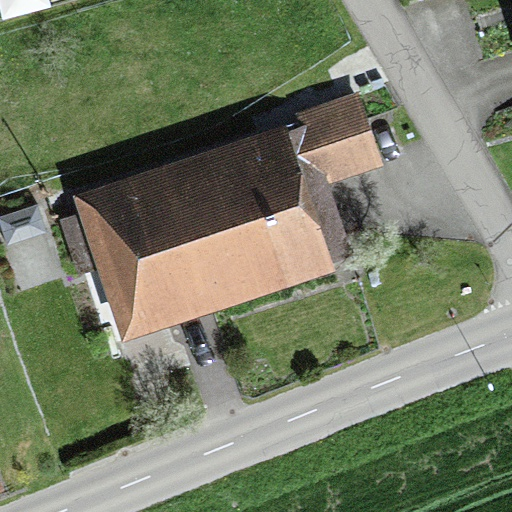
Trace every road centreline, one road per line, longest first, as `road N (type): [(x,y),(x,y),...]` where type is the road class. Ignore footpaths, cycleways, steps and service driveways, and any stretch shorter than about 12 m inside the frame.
road 1 (tertiary): [(60,511),(511,334)]
road 2 (residential): [(511,248),(370,0)]
